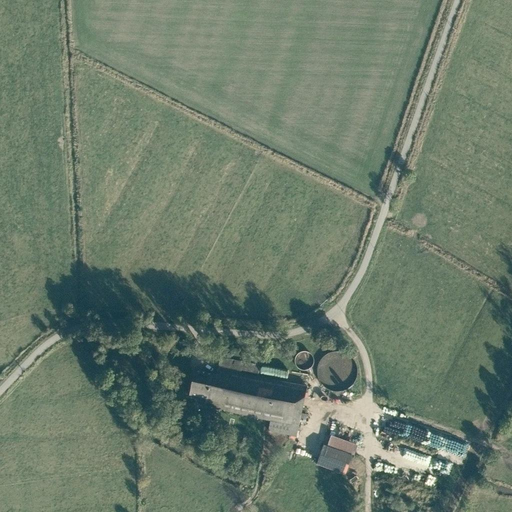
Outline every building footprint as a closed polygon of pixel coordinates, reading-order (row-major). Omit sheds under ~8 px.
[(307,363),(308,353),(302,352),(300,362),(307,363)] [(297,437),(308,378),(226,359),(212,369),(211,375),(206,401),(205,407),(269,424),(270,433),(297,437)] [(342,378),(353,374),(347,359),(336,364),(342,378)] [(211,375),(194,372),(189,398),(206,401),(211,375)] [(358,445),(331,437),(328,448),(323,446),(317,465),(346,473),(351,455),(355,456),(358,445)] [(416,480),(441,487),(443,481),(448,482),(453,463),(441,460),(436,478),(429,476),(429,477),(418,474),(416,480)]
